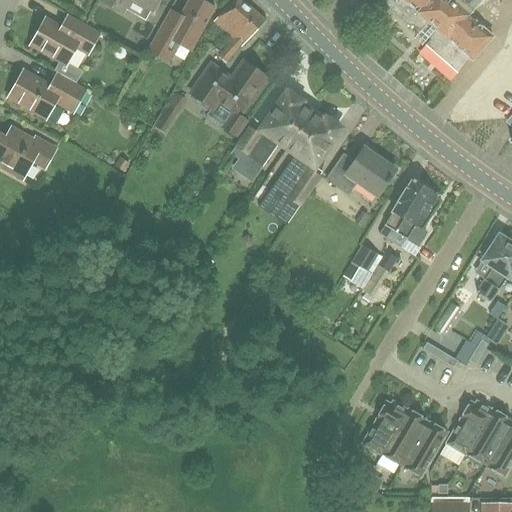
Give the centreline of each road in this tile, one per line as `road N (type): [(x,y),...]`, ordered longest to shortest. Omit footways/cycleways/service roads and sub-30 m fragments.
road 1 (residential): [(511,399),(476,382),(450,398),(440,395),(381,359),(489,184)]
road 2 (secondary): [(489,184),(413,127),(280,0)]
